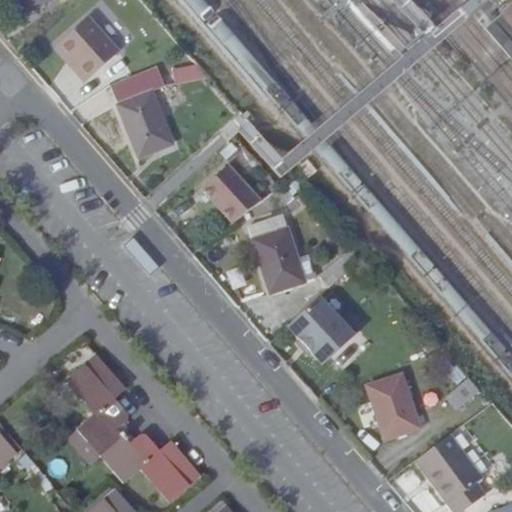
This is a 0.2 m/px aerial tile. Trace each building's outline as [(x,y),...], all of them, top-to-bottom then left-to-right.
[(61,5),(59,0),(25,0),(32,17),(61,5)] [(511,7),(497,20),(511,37),(511,7)] [(483,32),(511,65),(511,37),(497,20),(483,32)] [(78,70),(75,73),(87,86),(121,56),(90,22),(59,49),(71,62),(78,70)] [(78,70),(71,62),(68,65),(75,73),(78,70)] [(173,70),(176,86),(206,81),(202,64),(173,70)] [(110,90),(137,163),(172,150),(154,101),(169,96),(160,71),(110,90)] [(260,198),(232,163),(205,185),(233,220),(260,198)] [(271,299),(304,288),(297,265),(281,219),(248,230),(271,299)] [(348,254),(321,277),(334,292),(361,269),(348,254)] [(307,261),(297,265),(304,288),(315,284),(307,261)] [(355,338),(321,299),(291,324),(302,337),(301,338),(313,352),(315,351),(326,364),(355,338)] [(313,352),(301,338),(299,340),(311,354),(313,352)] [(92,387),(102,377),(76,347),(45,374),(73,406),(59,419),(69,431),(74,428),(98,455),(93,460),(102,474),(117,459),(146,493),(177,466),(150,432),(139,441),(123,422),(115,429),(101,415),(110,407),(92,387)] [(417,443),(397,389),(363,402),(383,455),(417,443)] [(438,411),(449,424),(471,405),(460,392),(438,411)] [(479,489),(448,449),(414,478),(431,499),(434,496),(446,511),(469,511),(481,503),(473,494),(479,489)] [(511,490),(511,475),(502,480),(507,493),(511,490)] [(104,511),(116,501),(95,478),(66,505),(71,511),(104,511)] [(218,511),(210,502),(197,511),(218,511)]
